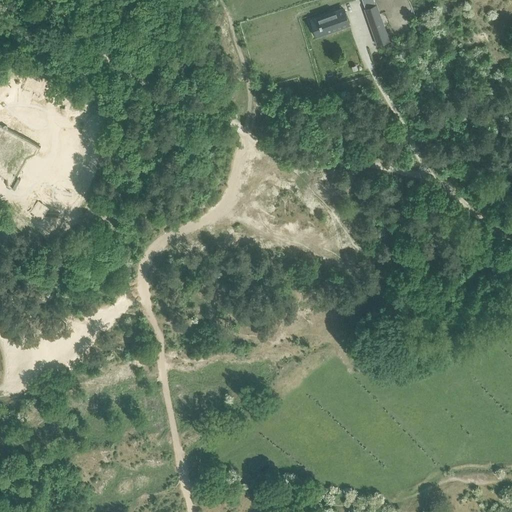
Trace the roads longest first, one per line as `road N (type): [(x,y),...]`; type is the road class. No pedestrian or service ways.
road 1 (track): [(395,170),(285,158),(244,135)]
road 2 (track): [(244,135),(138,85),(114,54)]
road 3 (unclassified): [(511,241),(433,179),(395,170)]
